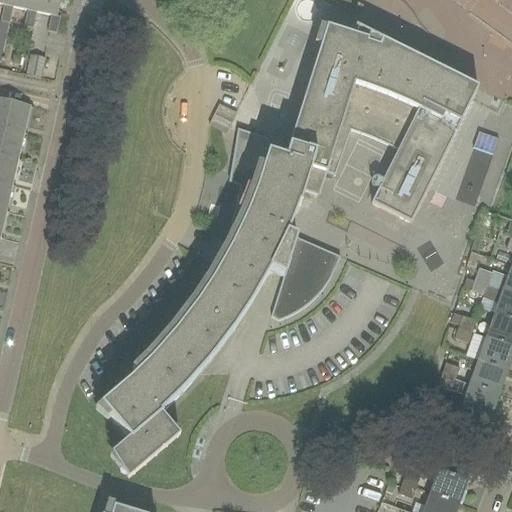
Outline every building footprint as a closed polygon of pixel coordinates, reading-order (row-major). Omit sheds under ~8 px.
[(8,7),(9,0),(0,0),(0,5),(4,6),(1,22),(9,24),(12,8),(8,7)] [(34,0),(9,0),(8,7),(12,8),(27,11),(24,27),(33,29),(37,13),(32,12),(34,0)] [(59,0),(34,0),(32,12),(37,13),(50,16),(47,32),(56,34),(59,18),(55,17),(59,0)] [(272,318),(279,323),(285,321),(290,318),(296,315),(299,314),(304,310),(309,306),(311,304),(316,300),(320,295),(322,293),(326,288),(329,283),(332,277),(334,275),(341,258),(288,236),(299,207),(301,207),(305,194),(319,199),(327,175),(335,178),(351,131),(370,138),(389,146),(398,151),(372,205),(411,224),(478,90),(356,29),(352,36),(326,28),(290,147),(238,131),(229,184),(240,188),(226,248),(219,244),(214,254),(226,261),(213,283),(198,306),(175,335),(151,363),(132,382),(102,408),(131,441),(116,454),(135,476),(180,438),(162,418),(163,416),(162,415),(184,394),(200,375),(210,364),(235,331),(251,306),(271,271),(284,278),(272,318)] [(13,65),(20,66),(22,56),(14,55),(13,65)] [(41,79),(45,59),(31,56),(26,76),(41,79)] [(0,129),(27,136),(33,110),(0,102),(0,129)] [(228,135),(238,116),(220,106),(210,126),(228,135)] [(0,157),(21,162),(27,136),(0,129),(0,157)] [(474,149),(493,156),(498,141),(479,134),(474,149)] [(0,185),(15,189),(21,162),(0,157),(0,185)] [(0,213),(9,215),(15,189),(0,185),(0,213)] [(0,240),(3,242),(9,215),(0,213),(0,240)] [(503,292),(511,295),(511,268),(503,292)] [(494,276),(480,271),(476,282),(490,287),(494,276)] [(476,282),(472,290),(472,293),(486,298),(490,287),(476,282)] [(495,317),(511,322),(511,295),(503,292),(495,317)] [(486,341),(511,349),(511,322),(495,317),(486,341)] [(473,334),(477,323),(464,318),(460,329),(473,334)] [(456,340),(469,345),(473,334),(460,329),(456,340)] [(478,365),(508,376),(511,364),(511,349),(486,341),(478,365)] [(469,389),(500,400),(508,376),(478,365),(469,389)] [(456,381),(460,370),(446,366),(443,376),(456,381)] [(439,387),(452,392),(456,381),(443,376),(439,387)] [(491,424),(500,400),(469,389),(457,424),(475,430),(479,419),(491,424)] [(436,480),(429,497),(461,509),(470,485),(461,482),(466,469),(443,460),(440,468),(433,466),(428,477),(436,480)] [(417,490),(421,479),(407,474),(403,485),(417,490)] [(399,495),(413,500),(417,490),(403,485),(399,495)] [(459,511),(461,509),(429,497),(423,511),(459,511)]
